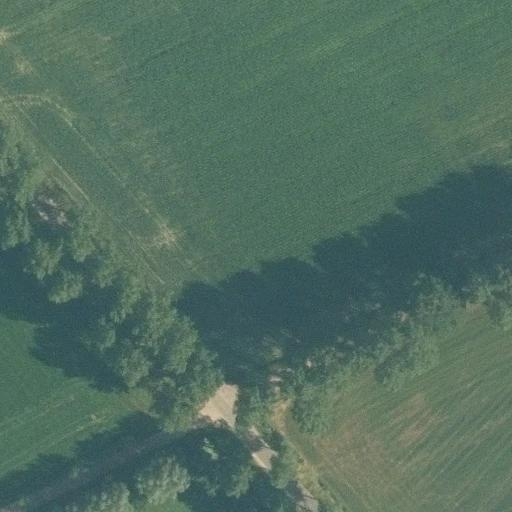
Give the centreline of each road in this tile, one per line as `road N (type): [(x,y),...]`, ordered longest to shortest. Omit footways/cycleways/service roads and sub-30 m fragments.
road 1 (unclassified): [(325,511),(0,148)]
road 2 (track): [(224,399),(511,260)]
road 3 (track): [(224,399),(1,511)]
